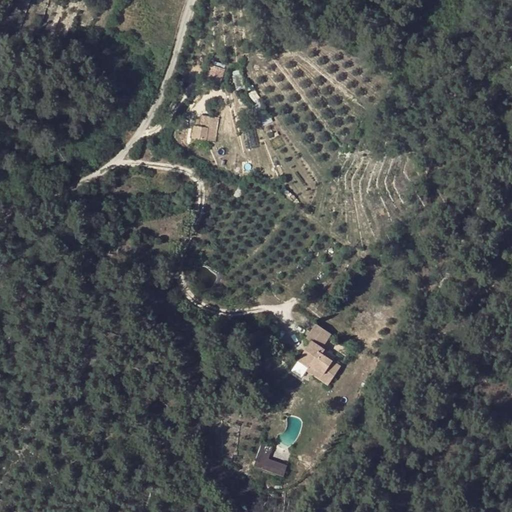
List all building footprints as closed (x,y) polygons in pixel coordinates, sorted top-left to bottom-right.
[(207,76),(222,82),(227,69),(212,63),(207,76)] [(197,128),(195,139),(205,142),(207,131),(197,128)] [(309,335),(294,358),(296,359),(307,364),(306,366),(311,370),(326,380),(338,361),(328,355),(320,349),(322,345),(318,342),(327,327),(313,317),(303,332),(309,335)] [(322,345),(320,349),(328,355),(331,351),(322,345)] [(296,359),(294,365),(302,370),(306,366),(296,359)] [(294,365),(292,370),(302,374),(306,366),(302,370),(294,365)] [(255,468),(285,474),(287,463),(269,459),(272,447),(259,444),(255,468)]
